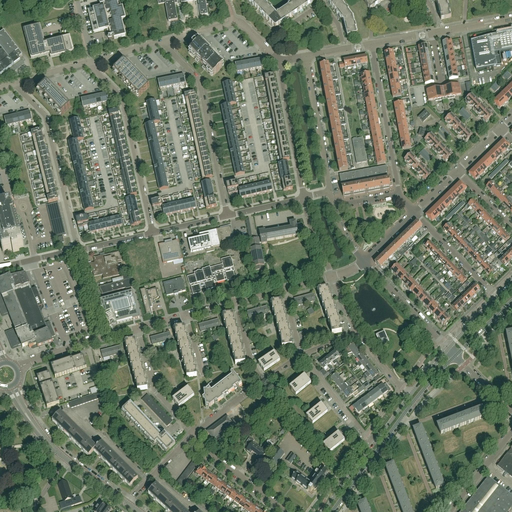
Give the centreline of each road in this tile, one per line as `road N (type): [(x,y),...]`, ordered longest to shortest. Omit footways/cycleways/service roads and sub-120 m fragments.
road 1 (residential): [(227,216),(199,81),(161,41)]
road 2 (residential): [(152,233),(122,98),(87,62)]
road 3 (residential): [(78,250),(46,117),(14,83)]
road 4 (residential): [(399,193),(371,44)]
road 5 (residential): [(303,197),(280,60)]
road 6 (residential): [(329,191),(305,56)]
road 7 (residential): [(343,49),(321,3),(261,44)]
road 8 (residential): [(194,433),(154,390),(137,328)]
road 9 (residential): [(288,511),(194,433)]
